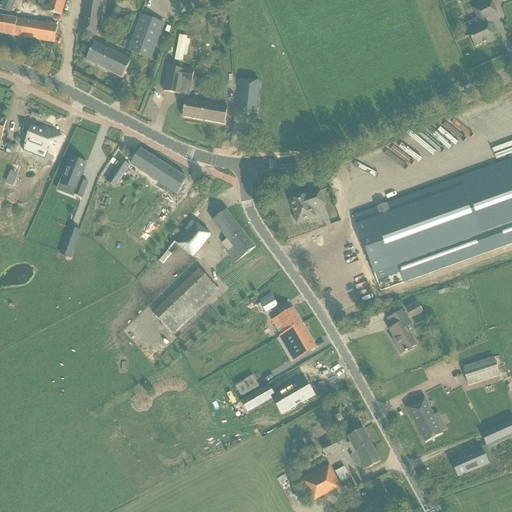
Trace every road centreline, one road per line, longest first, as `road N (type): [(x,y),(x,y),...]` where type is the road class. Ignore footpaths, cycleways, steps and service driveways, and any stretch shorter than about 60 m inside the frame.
road 1 (tertiary): [(431,511),(312,299),(253,218),(244,166)]
road 2 (tertiary): [(244,166),(326,154),(511,74)]
road 3 (tertiary): [(244,166),(165,142),(0,64)]
